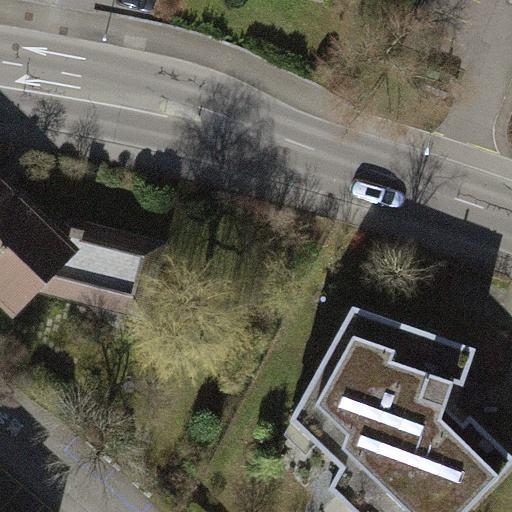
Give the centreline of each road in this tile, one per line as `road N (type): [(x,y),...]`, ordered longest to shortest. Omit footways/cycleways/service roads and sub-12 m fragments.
road 1 (secondary): [(0,76),(205,116),(511,216)]
road 2 (residential): [(0,406),(127,511)]
